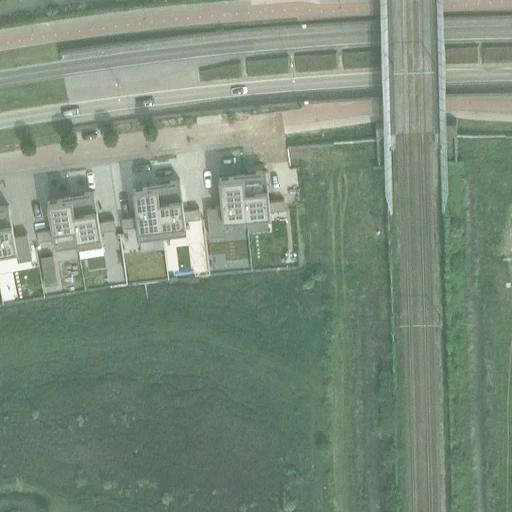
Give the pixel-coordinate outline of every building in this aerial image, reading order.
[(266,171),(242,173),(247,219),(270,217),(270,211),(285,210),(284,200),(269,201),(266,171)] [(222,206),(207,207),(210,236),(226,235),(225,221),(247,219),(242,173),(219,176),(222,206)] [(180,180),(157,183),(163,234),(186,231),(185,220),(200,218),(199,208),(184,210),(180,180)] [(137,216),(121,218),(123,228),(138,226),(139,237),(163,234),(157,183),(133,186),(137,216)] [(94,192),(71,195),(79,246),(102,242),(101,231),(116,229),(114,219),(99,221),(94,192)] [(52,229),(37,231),(39,241),(54,239),(55,249),(79,246),(71,195),(47,199),(52,229)] [(9,206),(0,207),(0,254),(16,251),(18,261),(32,258),(27,233),(15,236),(9,206)]
